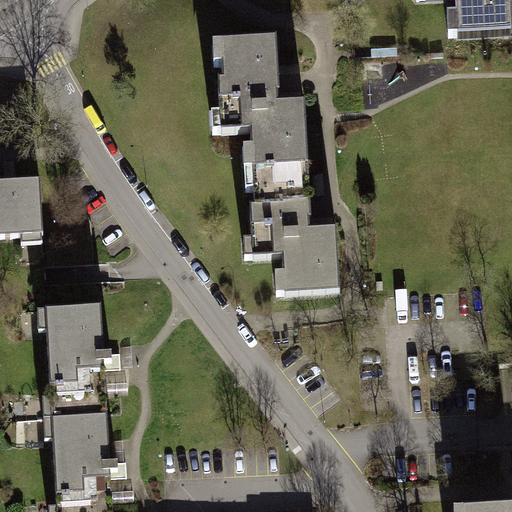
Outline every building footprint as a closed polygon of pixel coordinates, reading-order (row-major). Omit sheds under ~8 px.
[(511,0),(413,0),(413,2),(440,0),(446,0),(449,39),(511,35),(511,0)] [(237,151),(238,186),(309,184),(303,112),(278,111),(274,46),(198,49),(202,152),(237,151)] [(310,232),(309,184),(238,186),(240,275),(266,275),(267,309),(336,307),(334,232),(310,232)] [(0,243),(20,243),(21,252),(42,251),(39,187),(0,189),(0,243)] [(46,404),(47,428),(107,425),(105,374),(112,374),(111,361),(104,362),(101,315),(41,319),(42,339),(50,339),(53,404),(46,404)] [(107,425),(47,428),(48,447),(56,447),(60,511),(51,511),(112,511),(111,485),(118,485),(117,472),(110,472),(107,425)]
